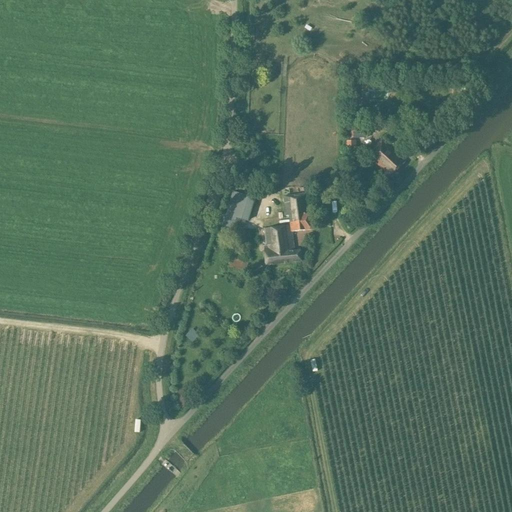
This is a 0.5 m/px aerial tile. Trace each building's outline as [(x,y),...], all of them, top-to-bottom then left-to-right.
[(368,138),(367,125),(351,125),(352,138),(368,138)] [(356,150),(356,140),(347,141),(347,151),(356,150)] [(405,162),(381,140),(367,155),(391,177),(405,162)] [(226,215),(222,214),(218,228),(229,231),(230,226),(240,229),(243,220),(248,222),(256,198),(233,191),(226,215)] [(289,216),(290,223),(291,224),(292,233),(312,230),(307,194),(284,197),(286,216),(289,216)] [(291,224),(290,223),(290,226),(265,229),(267,246),(264,246),(266,266),(302,262),(300,251),(294,251),(292,233),(291,224)] [(248,264),(232,258),(229,267),(245,273),(248,264)]
